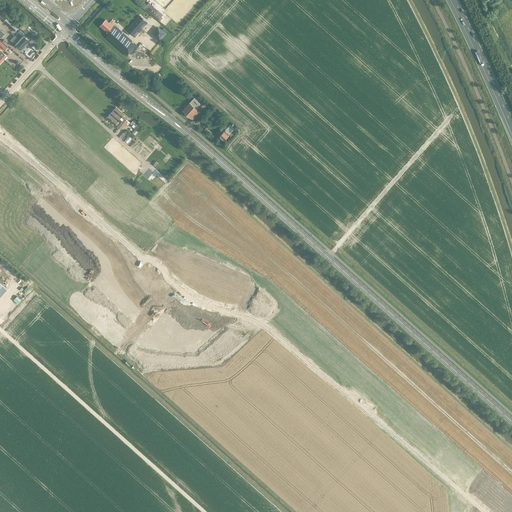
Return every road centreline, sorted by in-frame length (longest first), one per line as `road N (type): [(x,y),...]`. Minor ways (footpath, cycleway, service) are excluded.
road 1 (secondary): [(511,422),(64,31)]
road 2 (track): [(204,511),(0,329)]
road 3 (motorway): [(454,0),(511,126)]
